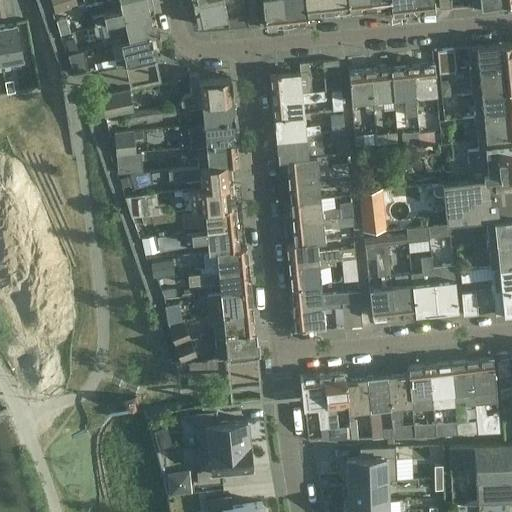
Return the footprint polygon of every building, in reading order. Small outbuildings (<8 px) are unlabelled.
[(76,0),(51,0),(55,13),(78,7),(76,0)] [(154,12),(151,0),(112,0),(111,0),(113,11),(93,15),(96,26),(101,24),(154,12)] [(227,19),(222,0),(215,0),(193,5),(197,25),(227,19)] [(257,0),(247,0),(249,18),(228,20),(228,29),(260,26),(257,0)] [(286,24),(283,0),(262,0),(265,26),(286,24)] [(283,0),(286,24),(308,22),(307,14),(306,14),(304,0),(283,0)] [(304,0),(306,14),(307,14),(327,12),(326,0),(304,0)] [(326,0),(327,12),(348,10),(347,0),(326,0)] [(347,0),(348,10),(369,8),(368,0),(347,0)] [(412,12),(411,0),(390,0),(390,6),(391,14),(412,12)] [(411,0),(412,12),(434,10),(433,0),(411,0)] [(437,0),(438,8),(438,9),(451,8),(450,0),(437,0)] [(158,34),(154,12),(101,24),(96,26),(95,26),(97,31),(103,30),(104,38),(119,34),(121,41),(129,40),(151,35),(158,34)] [(16,23),(0,25),(0,55),(1,61),(22,58),(16,23)] [(155,56),(151,35),(129,40),(121,41),(124,58),(115,60),(116,64),(115,65),(116,66),(125,64),(125,65),(156,58),(155,56)] [(511,42),(468,47),(468,48),(476,47),(478,65),(468,65),(469,70),(511,65),(511,42)] [(456,72),(454,48),(437,50),(439,74),(456,72)] [(69,57),(73,72),(88,69),(84,52),(69,57)] [(341,89),(338,59),(322,61),(325,90),(341,89)] [(433,63),(416,64),(411,65),(415,95),(436,93),(435,82),(433,63)] [(415,95),(411,65),(390,67),(394,97),(404,96),(406,116),(416,115),(415,104),(415,95)] [(511,65),(469,70),(469,75),(479,74),(480,92),(511,89),(511,65)] [(394,97),(390,67),(369,69),(373,108),(374,108),(383,108),(382,99),(394,97)] [(373,108),(369,69),(348,71),(351,102),(364,100),(365,110),(374,109),(374,108),(373,108)] [(312,91),(310,70),(269,74),(271,96),(312,92),(312,91)] [(199,80),(198,72),(189,73),(190,94),(183,94),(180,99),(181,105),(189,104),(232,100),(230,77),(199,80)] [(12,79),(4,81),(7,93),(15,91),(12,79)] [(453,85),(448,81),(440,82),(441,97),(454,96),(453,85)] [(511,89),(480,92),(482,110),(473,111),(473,116),(511,112),(511,89)] [(101,95),(104,115),(132,110),(128,90),(101,95)] [(325,100),(324,90),(312,91),(312,92),(271,96),(273,117),(304,114),(302,102),(325,100)] [(234,121),(232,100),(189,104),(189,109),(202,107),(203,117),(185,119),(186,126),(189,125),(234,121)] [(511,112),(473,116),(474,121),(483,120),(485,138),(501,137),(511,135),(511,112)] [(305,125),(304,114),(273,117),(275,138),(315,135),(322,133),(320,134),(319,124),(305,125)] [(330,115),(331,132),(345,130),(343,114),(330,115)] [(236,142),(234,121),(189,125),(191,147),(197,146),(236,142)] [(132,130),(114,132),(116,153),(134,152),(132,130)] [(347,152),(345,130),(331,132),(331,133),(328,133),(329,141),(335,140),(336,153),(347,152)] [(377,136),(376,136),(377,144),(397,143),(396,132),(377,134),(377,136)] [(324,155),(322,133),(315,135),(275,138),(277,159),(285,158),(308,156),(324,155)] [(377,144),(376,136),(355,137),(355,146),(377,144)] [(238,163),(236,142),(197,146),(199,167),(208,166),(230,164),(238,163)] [(511,145),(467,150),(468,166),(486,164),(487,172),(482,173),(483,178),(511,175),(511,145)] [(327,166),(326,154),(324,155),(308,156),(285,158),(288,180),(327,176),(349,173),(348,164),(327,166)] [(232,185),(230,164),(208,166),(199,167),(168,169),(168,170),(151,172),(137,173),(137,172),(130,174),(134,189),(152,184),(151,181),(169,179),(169,181),(201,178),(202,188),(232,185)] [(350,184),(349,173),(327,176),(288,180),(290,201),(320,198),(319,186),(350,184)] [(511,175),(483,178),(441,182),(445,224),(485,220),(511,217),(511,175)] [(234,206),(232,185),(202,188),(189,189),(191,210),(192,210),(234,206)] [(385,229),(381,189),(359,191),(363,232),(385,229)] [(157,192),(124,196),(131,216),(141,215),(150,214),(165,212),(164,204),(158,204),(157,192)] [(321,210),(320,198),(290,201),(292,222),(341,217),(340,208),(321,210)] [(340,208),(341,217),(354,216),(352,202),(339,203),(340,208)] [(236,227),(234,206),(192,210),(194,227),(196,227),(196,231),(236,227)] [(165,212),(150,214),(153,224),(183,221),(182,211),(165,212)] [(338,227),(339,228),(355,226),(354,216),(341,217),(292,222),(294,242),(293,243),(316,241),(324,241),(323,228),(338,227)] [(511,217),(485,220),(487,239),(485,239),(486,243),(511,240),(511,217)] [(428,226),(428,228),(429,238),(429,237),(450,236),(449,224),(428,226)] [(238,247),(236,227),(196,231),(186,232),(187,241),(207,239),(208,251),(216,250),(238,247)] [(429,238),(428,228),(406,231),(406,232),(407,242),(430,239),(429,237),(429,238)] [(407,242),(406,232),(386,235),(387,245),(407,242)] [(387,245),(386,235),(364,237),(365,248),(387,245)] [(488,248),(490,266),(511,263),(511,240),(486,243),(486,248),(488,248)] [(293,243),(294,242),(286,243),(288,265),(335,260),(341,260),(356,258),(354,247),(317,251),(316,241),(293,243)] [(248,269),(246,247),(238,247),(216,250),(208,251),(203,252),(205,267),(194,268),(195,274),(248,269)] [(411,274),(414,313),(436,311),(432,266),(431,255),(420,256),(422,271),(411,272),(411,274)] [(341,260),(343,282),(358,280),(356,258),(341,260)] [(335,260),(288,265),(290,286),(320,283),(318,267),(335,265),(335,260)] [(490,285),(491,289),(511,287),(511,263),(490,266),(492,284),(490,285)] [(458,309),(456,293),(453,264),(432,266),(436,311),(458,309)] [(251,290),(248,269),(195,274),(188,274),(189,285),(219,282),(220,292),(220,293),(251,290)] [(411,274),(390,275),(393,315),(414,313),(411,274)] [(393,315),(390,275),(385,276),(386,285),(369,286),(372,317),(393,315)] [(321,295),(320,283),(290,286),(292,307),(331,303),(331,302),(360,300),(359,291),(321,295)] [(161,289),(164,297),(176,296),(175,287),(161,289)] [(502,312),(511,310),(511,287),(491,289),(491,294),(493,294),(495,312),(502,311),(502,312)] [(253,311),(251,290),(220,293),(220,292),(207,294),(209,315),(253,311)] [(461,293),(461,295),(463,315),(477,313),(475,291),(461,293)] [(362,326),(360,300),(331,302),(331,303),(292,307),(294,328),(325,325),(323,308),(342,307),(344,327),(362,326)] [(179,308),(178,302),(165,304),(167,322),(181,320),(181,316),(185,316),(184,307),(179,308)] [(255,332),(253,311),(209,315),(207,315),(208,322),(212,321),(214,336),(255,332)] [(191,339),(185,321),(169,327),(175,344),(191,339)] [(257,355),(255,332),(214,336),(216,358),(225,357),(225,358),(257,355)] [(196,355),(191,339),(175,344),(181,360),(196,355)] [(511,351),(508,351),(507,352),(507,353),(498,354),(498,352),(496,353),(498,376),(511,374),(511,351)] [(492,357),(470,359),(474,404),(475,404),(477,421),(476,421),(477,433),(500,433),(499,423),(487,424),(485,403),(497,402),(492,357)] [(474,404),(470,359),(449,361),(453,405),(454,405),(454,403),(465,402),(465,405),(474,404)] [(453,405),(449,361),(428,364),(432,407),(453,405)] [(432,407),(428,364),(407,366),(408,373),(408,374),(410,396),(411,404),(412,404),(412,409),(432,407)] [(348,402),(345,380),(345,372),(323,374),(327,414),(337,413),(336,403),(348,402)] [(329,427),(327,414),(323,374),(302,376),(300,376),(303,407),(305,407),(305,406),(317,405),(320,428),(329,427)] [(410,396),(408,374),(386,376),(389,406),(390,415),(392,437),(413,436),(412,424),(402,425),(400,405),(411,404),(410,396)] [(389,406),(386,376),(365,378),(368,408),(369,408),(372,438),(381,437),(379,423),(382,423),(380,407),(389,406)] [(345,380),(348,402),(349,419),(354,418),(353,409),(368,408),(365,378),(345,380)] [(197,426),(199,448),(249,443),(249,440),(249,439),(248,429),(247,419),(217,422),(216,410),(191,412),(192,426),(197,426)] [(477,433),(476,421),(455,422),(457,434),(477,433)] [(457,434),(455,422),(434,423),(435,435),(457,434)] [(435,435),(434,423),(412,424),(413,436),(435,435)] [(350,426),(329,427),(330,440),(352,439),(350,426)] [(249,443),(199,448),(201,470),(196,470),(197,484),(223,482),(221,469),(251,467),(250,457),(251,457),(250,446),(249,446),(249,443)] [(511,443),(448,446),(451,502),(511,500),(511,443)] [(386,478),(386,479),(396,479),(395,455),(347,456),(347,460),(347,468),(348,479),(386,478)] [(434,465),(434,477),(442,477),(442,465),(434,465)] [(442,489),(442,477),(434,477),(434,489),(442,489)] [(387,500),(386,479),(386,478),(348,479),(348,490),(348,498),(348,501),(387,500)] [(263,511),(264,511),(263,511),(261,501),(232,506),(230,494),(205,498),(207,511),(221,510),(221,511),(263,511)] [(387,511),(387,500),(348,501),(349,503),(348,503),(348,511),(349,511),(348,511),(387,511)]
